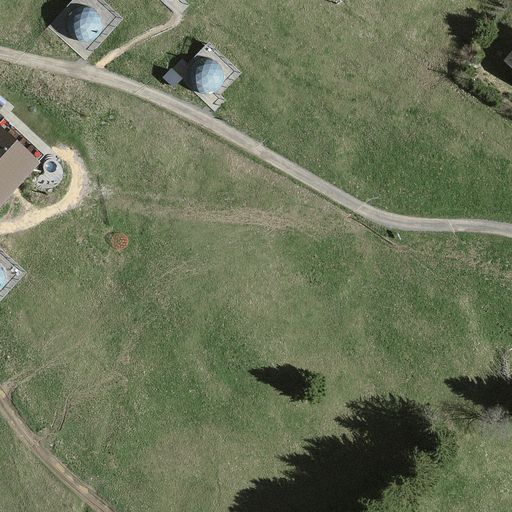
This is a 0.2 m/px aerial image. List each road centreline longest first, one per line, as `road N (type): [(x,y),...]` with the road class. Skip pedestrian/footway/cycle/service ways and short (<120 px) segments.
road 1 (track): [(0,49),(137,86),(249,139),(376,220),(511,230)]
road 2 (track): [(107,511),(31,442),(0,390)]
